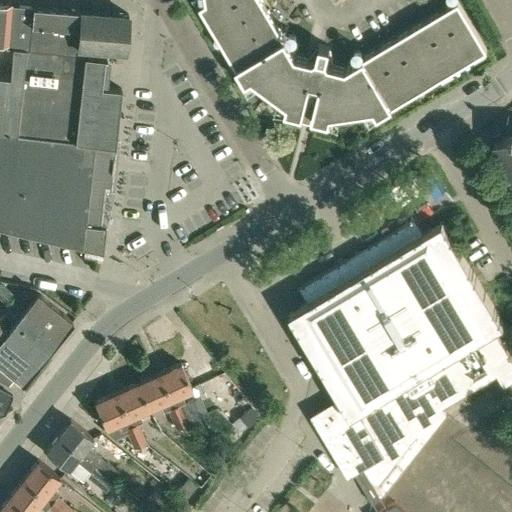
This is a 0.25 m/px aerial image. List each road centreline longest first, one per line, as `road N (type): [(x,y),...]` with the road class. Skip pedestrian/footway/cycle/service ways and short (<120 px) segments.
road 1 (residential): [(0,459),(111,321),(292,215)]
road 2 (residential): [(292,215),(511,83)]
road 3 (residential): [(292,215),(156,0)]
